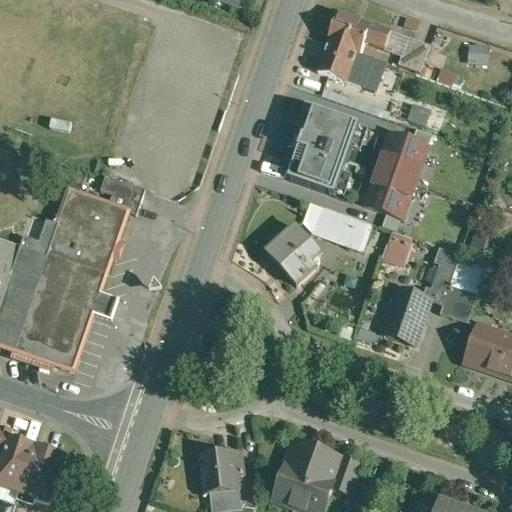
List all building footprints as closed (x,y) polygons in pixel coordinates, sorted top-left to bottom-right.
[(407,41),(338,15),(327,45),(354,55),(358,57),(362,46),(400,59),(407,41)] [(428,49),(407,41),(400,59),(398,67),(419,75),(428,49)] [(354,55),(329,46),(318,76),(359,91),(365,75),(349,69),(354,55)] [(489,50),(469,48),(468,66),(487,67),(489,50)] [(96,140),(108,86),(22,66),(9,120),(96,140)] [(464,78),(442,71),(437,84),(459,92),(464,78)] [(391,105),(385,121),(406,128),(408,122),(412,112),(391,105)] [(431,114),(413,107),(412,112),(408,122),(426,129),(431,114)] [(359,128),(312,111),(288,183),(334,198),(335,197),(342,175),(351,151),(358,130),(359,128)] [(360,154),(368,133),(358,130),(351,151),(360,154)] [(390,138),(378,174),(414,187),(427,151),(390,138)] [(378,174),(366,210),(402,222),(414,187),(378,174)] [(342,175),(335,197),(344,200),(351,179),(342,175)] [(146,194),(106,180),(101,196),(113,200),(110,209),(128,215),(128,217),(137,220),(146,194)] [(110,209),(70,196),(59,229),(47,225),(40,246),(25,241),(22,251),(106,279),(128,217),(128,215),(110,209)] [(365,228),(323,212),(324,209),(311,205),(304,224),(313,237),(365,255),(371,236),(363,233),(365,228)] [(322,256),(297,230),(289,237),(285,233),(280,233),(273,239),(273,245),(276,248),(268,256),(298,289),(316,272),(311,267),(322,256)] [(408,246),(391,240),(385,260),(402,266),(408,246)] [(22,251),(0,243),(0,348),(74,374),(106,279),(22,251)] [(445,252),(431,292),(447,298),(451,289),(461,258),(445,252)] [(477,298),(451,289),(447,298),(441,317),(468,326),(477,298)] [(430,303),(399,293),(383,337),(415,348),(430,303)] [(511,340),(480,329),(478,333),(473,334),(470,341),(474,345),(467,366),(511,381),(511,340)] [(14,434),(0,429),(0,457),(4,459),(11,440),(12,441),(14,434)] [(12,441),(11,440),(4,459),(0,471),(0,491),(19,498),(35,449),(12,441)] [(342,462),(295,445),(274,504),(297,511),(307,511),(312,500),(328,506),(333,491),(350,497),(346,508),(356,511),(359,511),(363,501),(364,502),(369,490),(355,485),(336,478),(342,462)] [(49,455),(36,450),(36,449),(35,449),(19,498),(51,509),(68,460),(50,454),(49,455)] [(242,453),(199,459),(204,498),(220,496),(221,507),(242,504),(238,479),(246,478),(242,453)] [(361,468),(342,462),(336,478),(355,485),(361,468)] [(369,490),(364,502),(363,501),(359,511),(374,511),(381,494),(369,490)]
